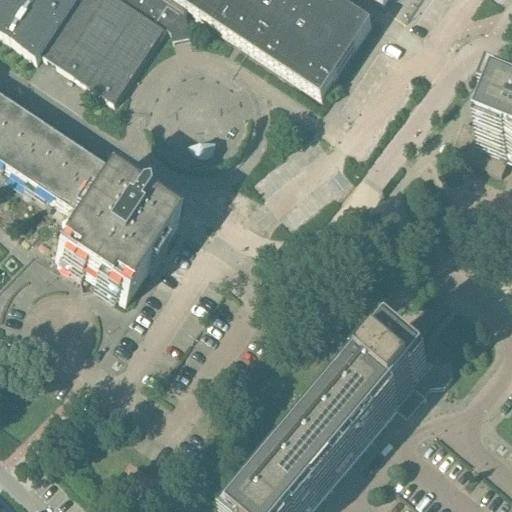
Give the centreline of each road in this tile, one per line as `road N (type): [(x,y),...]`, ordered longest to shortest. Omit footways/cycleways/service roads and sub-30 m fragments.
road 1 (residential): [(234,232),(0,76)]
road 2 (residential): [(358,206),(465,64),(511,65)]
road 3 (residential): [(511,346),(495,314),(358,206)]
road 4 (residential): [(457,439),(438,425),(414,433),(346,511)]
road 5 (residential): [(234,232),(298,251),(335,237),(358,206)]
